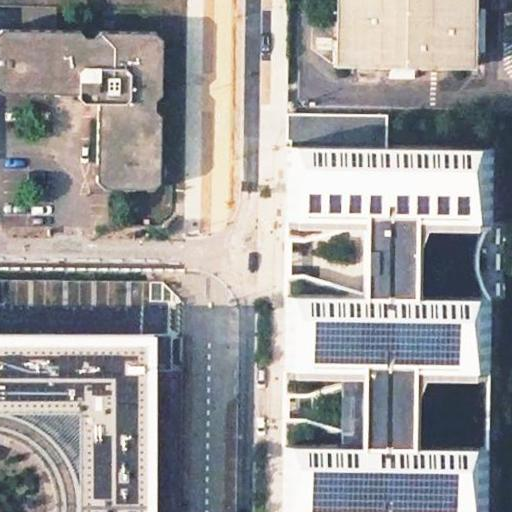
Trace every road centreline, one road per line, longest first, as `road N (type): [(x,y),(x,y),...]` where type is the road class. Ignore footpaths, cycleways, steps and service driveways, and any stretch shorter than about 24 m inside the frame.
road 1 (residential): [(248,256),(253,0)]
road 2 (residential): [(244,511),(248,256)]
road 3 (residential): [(248,256),(0,248)]
road 4 (unknown): [(0,27),(159,26)]
